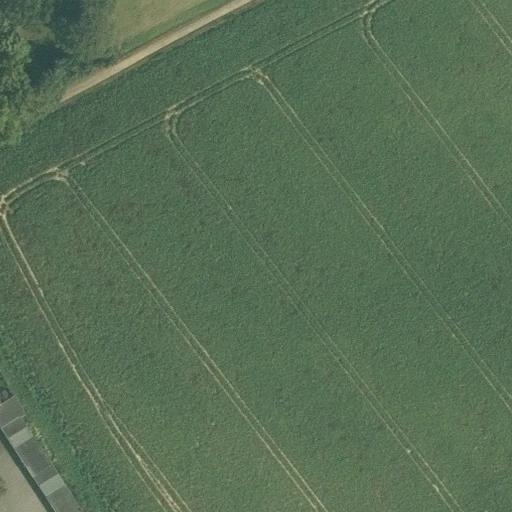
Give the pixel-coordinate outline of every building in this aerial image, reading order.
[(0,429),(1,432),(8,442),(26,430),(20,420),(24,417),(14,399),(0,408),(0,429)] [(33,440),(26,430),(8,442),(14,451),(33,440)] [(39,449),(33,440),(14,451),(20,461),(39,449)] [(45,458),(39,449),(20,461),(27,470),(45,458)] [(51,468),(45,458),(27,470),(33,479),(51,468)] [(57,477),(51,468),(33,479),(39,489),(57,477)] [(63,487),(57,477),(39,489),(45,498),(63,487)] [(69,496),(63,487),(45,498),(51,508),(69,496)] [(65,511),(76,505),(69,496),(51,508),(54,511),(65,511)]
